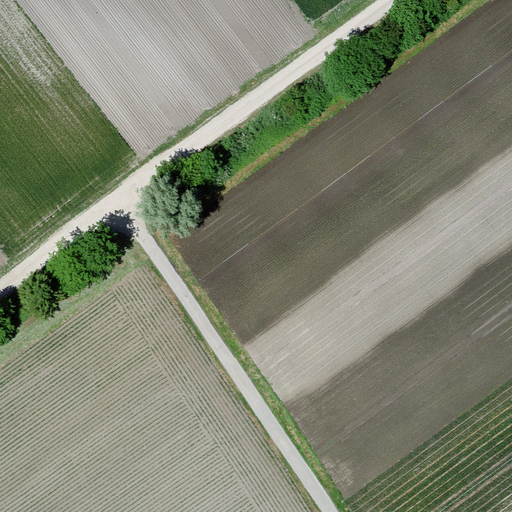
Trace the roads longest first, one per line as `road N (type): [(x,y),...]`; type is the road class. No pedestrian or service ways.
road 1 (track): [(387,0),(0,284)]
road 2 (track): [(330,511),(116,194)]
